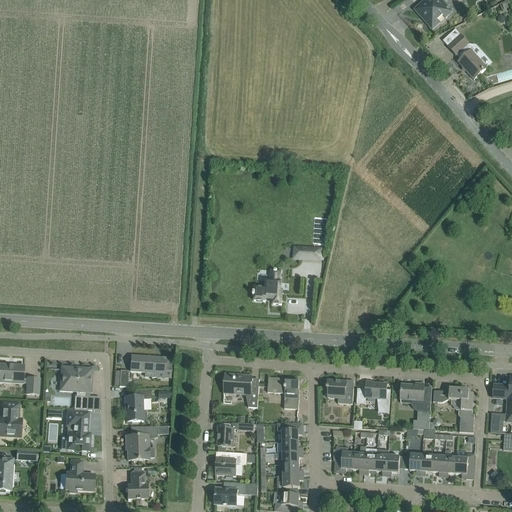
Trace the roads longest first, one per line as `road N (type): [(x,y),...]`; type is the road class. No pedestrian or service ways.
road 1 (unclassified): [(511,351),(207,333)]
road 2 (residential): [(476,497),(484,388),(477,378),(312,368)]
road 3 (unclassified): [(511,171),(357,0)]
road 4 (unclassified): [(207,333),(0,320)]
road 5 (residential): [(194,511),(206,361)]
road 6 (residential): [(106,365),(107,511)]
